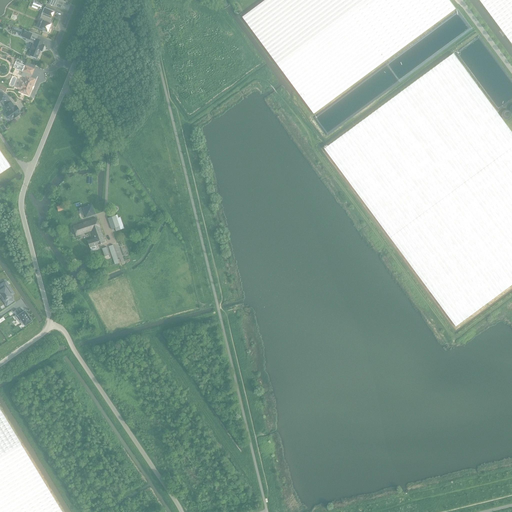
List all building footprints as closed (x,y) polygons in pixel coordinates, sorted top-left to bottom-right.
[(265,0),(243,17),(266,49),(314,114),(390,57),(456,9),(449,0),(265,0)] [(511,0),(479,0),(506,36),(511,43),(511,0)] [(34,1),(31,7),(37,9),(38,6),(41,8),(42,5),(34,1)] [(50,19),(51,16),(52,16),(54,12),(45,8),(43,12),(43,13),(42,15),(41,15),(40,19),(43,20),(39,28),(43,30),(43,31),(48,33),(50,28),(49,28),(51,23),(49,23),(51,19),(50,19)] [(32,33),(25,31),(22,37),(27,38),(26,40),(34,43),(34,45),(32,44),(30,51),(31,51),(30,53),(38,56),(40,50),(42,51),(44,45),(43,44),(43,42),(36,39),(30,37),(32,33)] [(511,285),(511,132),(454,54),(325,149),(456,327),(511,285)] [(15,61),(13,67),(23,71),(25,65),(15,61)] [(31,88),(29,87),(30,85),(31,85),(31,86),(32,86),(35,79),(30,77),(34,69),(26,65),(22,76),(26,77),(24,82),(20,80),(17,88),(21,89),(20,92),(28,95),(31,88)] [(13,117),(14,118),(19,114),(17,111),(19,110),(16,106),(14,107),(11,102),(8,98),(3,102),(5,106),(9,111),(6,113),(8,117),(12,115),(12,116),(12,117),(13,117)] [(0,178),(16,168),(0,145),(0,178)] [(116,231),(123,229),(120,218),(117,219),(116,216),(108,218),(112,230),(115,229),(116,231)] [(92,231),(93,236),(94,236),(95,239),(87,241),(90,250),(98,248),(97,245),(105,243),(97,218),(73,226),(76,236),(92,231)] [(5,282),(0,285),(0,292),(3,296),(2,297),(7,305),(13,301),(10,297),(11,296),(11,295),(9,293),(12,291),(5,282)] [(17,309),(14,311),(18,316),(16,317),(19,321),(21,319),(25,325),(32,321),(29,317),(27,314),(25,311),(20,314),(17,309)] [(0,511),(62,511),(21,443),(0,409),(0,511)]
